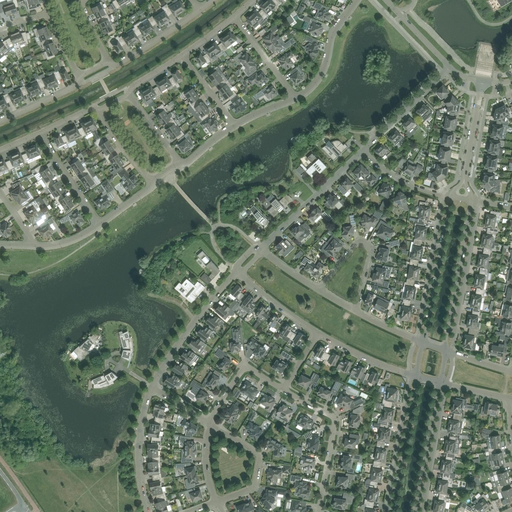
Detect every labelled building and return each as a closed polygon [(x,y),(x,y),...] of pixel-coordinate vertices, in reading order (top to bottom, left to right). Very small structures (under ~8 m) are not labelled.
[(15,6),(18,5),(16,0),(12,0),(13,0),(7,2),(12,14),(17,13),(15,6)] [(25,0),(24,1),(25,6),(27,5),(28,10),(34,8),(34,5),(36,5),(35,3),(38,2),(37,0),(25,0)] [(125,3),(122,0),(116,0),(117,0),(113,3),(116,8),(120,6),(120,5),(125,3)] [(271,0),(266,0),(265,2),(271,9),(276,6),(277,7),(280,5),(275,0),(273,2),(271,0)] [(179,1),(174,4),(180,13),(185,10),(183,7),(184,6),(182,3),(181,4),(179,1)] [(12,14),(7,2),(2,4),(0,4),(0,8),(1,11),(4,10),(6,16),(12,14)] [(94,13),(105,8),(103,4),(101,2),(97,4),(94,5),(94,7),(92,8),(94,13)] [(271,9),(265,2),(260,6),(264,10),(262,12),(266,17),(269,15),(267,14),(267,13),(271,9)] [(316,3),(314,7),(316,8),(316,9),(318,10),(315,18),(319,20),(321,17),(325,19),(325,18),(328,19),(329,19),(330,17),(330,16),(331,14),(330,14),(327,12),(328,11),(327,11),(326,10),(324,10),(325,7),(316,3)] [(180,13),(174,4),(172,6),(170,4),(168,6),(167,4),(164,6),(165,7),(169,13),(171,12),(175,16),(180,13)] [(169,13),(165,7),(164,6),(161,7),(164,11),(163,11),(164,11),(159,14),(164,23),(169,20),(166,15),(169,13)] [(108,16),(106,11),(105,8),(94,13),(96,18),(101,16),(103,19),(108,16)] [(266,17),(262,12),(259,14),(256,10),(251,14),(258,22),(260,24),(264,20),(266,17)] [(164,23),(159,14),(154,18),(154,17),(154,18),(152,16),(150,17),(153,23),(156,22),(159,26),(164,23)] [(258,22),(251,14),(246,18),(249,21),(248,22),(250,25),(251,24),(253,26),(255,28),(260,24),(258,22)] [(104,22),(99,24),(101,29),(110,25),(109,22),(111,21),(108,16),(103,19),(104,22)] [(317,21),(311,19),(305,16),(303,20),(309,23),(309,24),(312,26),(310,32),(312,33),(312,34),(315,36),(316,34),(318,35),(319,35),(319,34),(321,31),(322,31),(323,29),(321,29),(322,28),(322,27),(316,24),(317,21)] [(151,25),(153,23),(150,17),(147,19),(148,21),(143,25),(149,33),(154,30),(151,25)] [(110,34),(116,32),(112,24),(110,25),(101,29),(104,34),(109,32),(110,34)] [(149,33),(143,25),(141,26),(138,24),(134,26),(135,27),(134,28),(138,33),(141,32),(144,36),(149,33)] [(280,27),(278,24),(271,29),(273,32),(280,27)] [(43,26),(35,29),(36,31),(35,32),(36,36),(38,36),(49,31),(46,26),(44,27),(43,26)] [(135,35),(138,33),(134,28),(132,29),(133,31),(128,35),(133,43),(139,40),(135,35)] [(28,44),(27,39),(26,33),(21,34),(20,31),(15,34),(18,42),(19,42),(20,46),(25,44),(28,44)] [(51,37),(49,31),(38,36),(40,41),(37,42),(38,45),(41,44),(47,41),(46,39),(51,37)] [(230,32),(225,35),(231,44),(236,40),(236,41),(236,40),(234,38),(236,37),(234,34),(232,35),(230,32)] [(278,35),(275,37),(271,33),(264,39),(267,44),(266,45),(268,47),(277,40),(280,38),(278,35)] [(18,42),(15,34),(10,36),(11,38),(7,41),(10,47),(13,51),(16,49),(15,48),(20,46),(19,42),(18,42)] [(133,43),(128,35),(123,38),(123,37),(123,38),(122,36),(119,38),(123,43),(125,42),(128,46),(133,43)] [(231,44),(225,35),(220,39),(224,44),(221,45),(225,51),(228,49),(226,47),(227,47),(231,44)] [(120,45),(123,43),(119,38),(118,36),(115,38),(117,41),(113,44),(112,44),(115,49),(115,50),(117,53),(117,52),(118,53),(123,50),(120,45)] [(277,40),(268,47),(269,49),(270,49),(271,48),(274,53),(282,47),(279,43),(282,41),(280,38),(277,40)] [(285,49),(292,44),(293,43),(291,40),(283,46),(285,49)] [(10,47),(7,41),(2,43),(0,41),(0,49),(2,52),(6,48),(6,49),(9,53),(13,51),(10,47)] [(48,44),(47,41),(41,44),(43,49),(45,48),(46,51),(55,47),(53,42),(48,44)] [(319,44),(314,42),(313,44),(310,43),(304,47),(307,51),(310,52),(310,53),(311,54),(310,55),(313,59),(315,58),(316,56),(317,56),(317,55),(319,52),(316,51),(319,44)] [(215,43),(210,46),(216,54),(218,56),(222,53),(225,51),(221,45),(219,47),(215,43)] [(216,54),(210,46),(205,50),(209,55),(206,56),(210,62),(213,60),(212,58),(216,54)] [(57,53),(55,47),(46,51),(44,52),(45,55),(48,60),(49,59),(53,57),(52,55),(57,53)] [(249,57),(249,56),(246,53),(244,55),(242,52),(238,55),(235,57),(238,61),(239,62),(240,62),(241,62),(242,62),(244,65),(252,59),(250,57),(249,57)] [(290,58),(293,56),(291,52),(287,55),(286,54),(280,59),(279,60),(282,63),(281,63),(280,64),(283,67),(283,66),(284,66),(286,68),(286,69),(287,69),(294,64),(290,58)] [(195,57),(201,66),(202,65),(206,62),(208,64),(210,62),(206,56),(204,58),(200,53),(195,57)] [(256,66),(254,64),(253,62),(254,62),(252,59),(244,65),(247,68),(246,68),(246,69),(245,70),(245,71),(246,72),(249,76),(252,74),(256,71),(253,68),(256,66)] [(68,74),(68,75),(64,68),(59,70),(57,65),(54,67),(56,71),(59,78),(61,76),(64,82),(69,79),(69,78),(70,78),(68,74)] [(212,81),(223,73),(218,66),(211,71),(213,73),(209,77),(212,81)] [(303,79),(301,76),(302,75),(300,73),(302,72),(298,67),(292,71),(294,74),(293,74),(294,75),(292,76),(291,77),(292,79),(294,82),(294,83),(295,84),(296,85),(297,84),(299,84),(299,83),(302,80),(303,79)] [(172,79),(176,85),(177,88),(180,86),(177,82),(178,82),(178,81),(182,78),(182,79),(183,78),(177,70),(172,73),(175,78),(172,79)] [(56,79),(59,78),(56,71),(53,73),(54,75),(53,75),(54,75),(48,77),(53,87),(58,84),(56,79)] [(222,85),(228,80),(223,73),(212,81),(215,86),(220,82),(222,85)] [(266,77),(264,75),(262,73),(258,76),(256,73),(248,80),(252,85),(256,82),(259,86),(265,82),(267,82),(268,81),(269,80),(268,79),(267,78),(266,77)] [(167,76),(161,79),(167,88),(172,85),(173,87),(176,85),(172,79),(170,81),(167,76)] [(53,87),(48,77),(43,80),(42,78),(39,79),(42,85),(45,84),(47,89),(53,87)] [(39,87),(42,85),(39,79),(38,78),(36,79),(36,80),(30,83),(31,85),(32,85),(36,94),(41,92),(39,87)] [(167,88),(161,79),(156,83),(159,88),(157,89),(160,95),(163,93),(162,91),(167,88)] [(222,95),(230,89),(233,86),(228,80),(222,85),(223,87),(219,90),(222,95)] [(32,85),(31,85),(26,87),(25,85),(22,87),(25,93),(28,92),(30,97),(36,94),(32,85)] [(440,88),(439,89),(436,93),(442,99),(444,97),(445,98),(448,96),(446,94),(449,92),(445,88),(446,88),(443,85),(440,88)] [(154,91),(151,86),(146,89),(151,98),(156,95),(157,97),(160,95),(157,89),(154,91)] [(276,91),(273,88),(272,87),(270,89),(269,89),(267,86),(254,96),(256,99),(266,94),(268,97),(271,95),(273,98),(276,95),(277,94),(275,92),(276,91)] [(22,94),(25,93),(22,87),(14,90),(19,102),(25,99),(22,94)] [(153,101),(151,98),(146,89),(140,92),(142,95),(141,96),(146,105),(153,101)] [(187,89),(182,93),(185,98),(187,96),(189,99),(196,93),(193,89),(188,92),(187,89)] [(232,99),(237,95),(234,90),(232,92),(230,89),(222,95),(226,99),(230,96),(232,99)] [(19,102),(14,90),(5,94),(8,100),(11,99),(13,104),(19,102)] [(199,97),(196,93),(189,99),(191,101),(189,103),(192,107),(197,103),(195,101),(199,97)] [(5,102),(8,100),(5,94),(0,96),(0,104),(2,110),(8,107),(5,102)] [(245,106),(243,103),(241,100),(240,101),(237,96),(232,100),(236,106),(232,108),(234,111),(236,113),(240,110),(241,111),(242,111),(243,111),(244,110),(244,109),(244,108),(244,107),(245,106)] [(446,99),(444,101),(445,103),(449,106),(459,103),(457,101),(458,100),(455,97),(454,98),(452,96),(450,98),(449,97),(446,99)] [(192,107),(188,110),(191,114),(191,113),(195,111),(197,110),(199,112),(206,107),(203,102),(199,106),(197,103),(192,107)] [(459,106),(459,103),(449,106),(448,111),(451,112),(450,114),(454,115),(454,112),(457,113),(458,110),(459,111),(460,106),(459,106)] [(418,111),(417,112),(418,113),(417,113),(420,117),(421,116),(425,121),(433,113),(432,113),(429,110),(426,106),(424,105),(421,108),(420,108),(420,107),(417,110),(417,111),(418,111)] [(499,108),(496,110),(505,117),(509,114),(508,111),(510,111),(508,107),(507,108),(505,105),(503,107),(502,106),(499,108)] [(160,120),(167,115),(166,112),(167,111),(164,107),(159,110),(161,113),(157,116),(160,120)] [(210,111),(206,107),(199,112),(201,115),(199,116),(202,121),(208,116),(206,114),(210,111)] [(505,117),(496,110),(496,113),(495,113),(494,117),(495,117),(494,120),(497,120),(497,122),(501,123),(501,121),(504,121),(505,117)] [(174,120),(171,116),(173,115),(171,112),(167,115),(160,120),(163,125),(168,122),(169,124),(174,120)] [(454,115),(450,115),(450,117),(447,116),(446,122),(456,124),(457,121),(456,121),(457,118),(453,117),(454,115)] [(212,122),(209,117),(201,124),(204,128),(206,127),(210,132),(213,129),(213,130),(214,130),(217,128),(217,127),(216,127),(220,124),(216,119),(212,122)] [(92,118),(87,121),(92,132),(96,141),(99,138),(100,138),(95,128),(96,128),(97,128),(95,125),(97,124),(95,121),(94,121),(92,118)] [(418,126),(414,122),(410,118),(407,121),(406,121),(403,123),(404,124),(403,125),(404,126),(403,127),(406,130),(407,129),(409,132),(413,128),(414,129),(418,126)] [(178,129),(180,127),(174,120),(169,124),(171,127),(167,130),(170,134),(178,129)] [(92,132),(87,121),(81,123),(84,129),(81,130),(84,136),(92,132)] [(456,127),(456,124),(446,122),(445,128),(448,129),(447,131),(451,131),(451,129),(454,130),(455,127),(456,127)] [(500,126),(500,124),(497,123),(497,125),(493,125),(493,127),(492,127),(492,130),(502,132),(503,127),(500,126)] [(76,126),(70,129),(74,138),(80,135),(80,136),(81,138),(84,136),(81,130),(78,131),(76,126)] [(74,138),(70,129),(64,131),(67,137),(64,138),(67,144),(75,140),(74,138)] [(180,138),(185,134),(181,130),(179,131),(178,129),(170,134),(173,139),(178,136),(180,138)] [(501,138),(502,132),(492,130),(491,134),(492,134),(491,137),(494,137),(494,139),(498,140),(498,138),(501,138)] [(404,139),(400,135),(397,131),(393,134),(390,137),(389,138),(390,139),(390,140),(393,143),(393,142),(396,145),(399,141),(400,143),(404,139)] [(451,133),(451,131),(447,131),(447,132),(444,132),(443,138),(454,140),(454,136),(453,136),(454,134),(451,133)] [(67,144),(64,138),(61,139),(59,134),(53,137),(54,138),(53,138),(54,141),(55,141),(59,148),(62,147),(63,148),(64,149),(65,149),(69,148),(67,144)] [(186,140),(188,138),(185,135),(179,141),(181,144),(179,145),(181,148),(180,149),(183,152),(184,152),(185,152),(192,147),(192,146),(192,145),(192,144),(191,143),(190,143),(189,144),(186,140)] [(443,138),(441,146),(448,147),(448,145),(452,145),(452,143),(453,143),(454,140),(443,138)] [(499,148),(500,142),(497,142),(498,140),(494,139),(494,141),(491,140),(490,143),(489,143),(489,146),(499,148)] [(327,145),(322,148),(334,160),(338,157),(335,154),(336,154),(339,151),(339,150),(342,153),(348,147),(345,144),(344,145),(340,141),(339,141),(338,140),(336,140),(335,140),(334,141),(333,141),(331,142),(332,143),(329,141),(326,144),(329,146),(328,147),(327,145)] [(111,145),(107,141),(103,144),(101,141),(96,145),(99,149),(101,148),(103,150),(111,145)] [(380,147),(379,147),(376,150),(376,151),(376,152),(376,153),(379,156),(380,155),(382,158),(386,155),(387,156),(391,152),(383,144),(380,147)] [(36,145),(30,147),(35,156),(39,154),(40,154),(39,151),(40,151),(39,147),(37,148),(36,145)] [(114,150),(111,145),(103,150),(105,153),(103,154),(106,159),(111,155),(109,153),(114,150)] [(441,146),(440,153),(451,155),(451,152),(450,152),(451,149),(448,149),(448,147),(441,146)] [(502,156),(503,149),(499,148),(489,146),(488,149),(489,150),(488,152),(492,153),(491,155),(502,156)] [(35,156),(30,147),(25,149),(27,155),(25,156),(27,162),(30,161),(32,160),(33,159),(32,158),(35,156)] [(20,152),(14,154),(19,166),(27,162),(25,156),(22,157),(20,152)] [(308,169),(306,171),(311,176),(313,175),(312,174),(316,169),(319,167),(323,171),(327,167),(320,160),(319,161),(312,153),(307,158),(313,164),(308,169)] [(450,159),(451,155),(440,153),(439,161),(445,163),(446,160),(449,161),(449,158),(450,159)] [(11,162),(8,163),(11,169),(13,174),(16,173),(14,168),(19,166),(14,154),(9,156),(11,162)] [(113,158),(111,155),(106,159),(109,163),(111,162),(113,165),(120,159),(117,155),(113,158)] [(501,159),(502,156),(491,155),(491,156),(488,156),(487,158),(486,158),(486,162),(497,164),(497,159),(501,159)] [(75,162),(70,165),(73,170),(81,165),(85,162),(83,160),(81,161),(78,156),(73,160),(75,162)] [(408,174),(412,165),(414,162),(409,159),(408,161),(402,158),(396,165),(400,167),(404,169),(403,171),(405,172),(405,173),(408,174)] [(3,159),(0,160),(0,166),(2,171),(7,168),(7,169),(7,168),(8,170),(11,169),(8,163),(5,164),(3,159)] [(123,164),(120,159),(113,165),(114,167),(112,168),(114,170),(111,172),(113,175),(121,169),(119,167),(123,164)] [(497,164),(486,162),(485,165),(486,165),(486,168),(489,168),(488,170),(492,171),(492,169),(495,169),(496,169),(496,164),(497,164)] [(306,171),(308,169),(302,163),(296,169),(306,179),(310,175),(306,171)] [(445,163),(442,163),(441,165),(438,164),(437,170),(446,176),(447,173),(448,169),(447,169),(448,166),(445,166),(445,163)] [(354,173),(358,178),(359,178),(360,179),(363,179),(364,178),(365,178),(367,177),(369,179),(367,181),(371,185),(377,180),(372,175),(371,176),(369,174),(370,174),(367,171),(365,168),(364,169),(363,167),(364,167),(361,164),(359,166),(360,167),(356,170),(357,170),(354,173)] [(418,176),(423,166),(418,164),(416,168),(412,165),(408,174),(411,175),(413,176),(414,174),(418,176)] [(81,165),(73,170),(76,174),(81,171),(83,174),(88,170),(87,168),(85,166),(83,167),(81,165)] [(43,171),(42,168),(36,172),(39,176),(41,175),(43,178),(51,172),(48,168),(43,171)] [(84,176),(80,179),(83,184),(91,179),(93,177),(91,175),(90,173),(93,171),(91,168),(90,168),(88,170),(83,174),(84,176)] [(134,175),(133,176),(131,178),(124,169),(119,173),(126,183),(127,184),(125,185),(125,186),(125,187),(125,188),(127,191),(131,188),(131,189),(133,188),(135,186),(136,184),(134,182),(137,179),(134,175)] [(444,178),(446,176),(437,170),(432,173),(429,173),(428,179),(434,180),(436,179),(438,182),(440,180),(441,181),(444,178)] [(494,180),(495,175),(491,174),(492,172),(488,171),(488,173),(485,173),(484,175),(483,175),(483,179),(483,180),(483,183),(494,180)] [(51,182),(50,180),(54,177),(51,172),(43,178),(41,179),(46,186),(51,182)] [(91,179),(83,184),(86,189),(91,186),(92,188),(98,185),(101,182),(99,180),(96,182),(93,177),(91,179)] [(342,185),(339,188),(342,192),(344,194),(348,191),(347,190),(349,188),(350,188),(351,187),(351,186),(353,184),(348,179),(347,178),(346,180),(341,184),(342,185)] [(96,201),(96,203),(99,208),(102,208),(105,206),(106,207),(106,206),(107,207),(109,205),(109,204),(108,203),(111,201),(110,200),(114,198),(111,193),(109,191),(113,189),(112,187),(107,180),(102,184),(107,192),(103,194),(101,196),(101,197),(102,199),(100,201),(98,200),(96,201)] [(499,192),(500,186),(497,185),(494,180),(483,183),(485,185),(484,186),(486,189),(487,189),(489,191),(491,189),(492,191),(499,192)] [(23,193),(21,190),(22,189),(22,188),(21,186),(22,185),(20,182),(11,185),(14,190),(11,192),(12,194),(11,195),(14,199),(23,193)] [(61,187),(57,182),(53,185),(51,182),(46,186),(51,193),(53,192),(61,187)] [(363,190),(357,183),(354,186),(360,192),(363,190)] [(388,186),(389,186),(388,185),(388,184),(385,183),(385,184),(384,183),(382,188),(379,186),(377,190),(380,191),(379,193),(387,197),(392,190),(391,189),(391,188),(388,186)] [(64,191),(61,187),(53,192),(51,193),(53,196),(56,200),(61,197),(59,194),(64,191)] [(399,193),(395,200),(401,204),(400,206),(408,210),(410,202),(405,200),(407,197),(403,195),(404,194),(400,192),(400,193),(399,193)] [(27,198),(23,193),(14,199),(16,201),(17,200),(19,204),(21,203),(23,206),(28,202),(33,198),(31,196),(27,198)] [(285,208),(282,205),(283,204),(285,207),(289,203),(284,197),(281,200),(280,202),(272,194),(267,199),(276,208),(270,213),(274,217),(279,212),(280,213),(285,208)] [(340,202),(340,201),(335,195),(333,197),(330,195),(329,195),(326,198),(326,199),(327,201),(327,202),(325,204),(329,208),(332,205),(332,206),(334,204),(339,209),(343,205),(340,202)] [(63,199),(61,197),(56,200),(59,205),(61,203),(63,206),(70,201),(67,196),(63,199)] [(384,211),(390,200),(385,198),(379,209),(384,211)] [(28,219),(37,212),(35,209),(39,207),(35,201),(27,206),(30,209),(25,213),(26,214),(25,215),(28,219)] [(73,205),(70,201),(63,206),(64,209),(62,210),(65,214),(71,211),(69,208),(73,205)] [(431,210),(430,210),(430,208),(427,207),(427,203),(420,202),(419,206),(421,207),(420,212),(430,214),(431,210)] [(270,222),(254,205),(250,209),(255,214),(254,215),(256,217),(257,219),(256,221),(258,222),(261,224),(263,222),(266,225),(270,222)] [(312,222),(322,213),(318,208),(316,210),(315,209),(313,212),(309,216),(310,217),(310,218),(309,219),(312,222)] [(44,215),(40,210),(37,212),(28,219),(31,222),(33,223),(37,220),(40,224),(47,219),(44,215)] [(78,212),(77,212),(74,214),(73,211),(59,220),(61,223),(72,219),(74,223),(76,221),(78,224),(80,225),(84,222),(81,218),(82,218),(78,212)] [(500,216),(500,212),(492,211),(491,215),(487,215),(487,216),(486,216),(486,220),(495,222),(499,223),(500,216)] [(429,218),(430,214),(420,212),(419,219),(418,219),(417,222),(424,223),(425,219),(428,219),(428,218),(429,218)] [(374,227),(378,220),(373,217),(371,219),(365,215),(362,220),(361,220),(358,224),(361,225),(362,226),(362,225),(369,229),(371,225),(374,227)] [(52,230),(49,225),(53,222),(51,219),(40,226),(42,229),(39,231),(43,237),(46,234),(47,236),(51,234),(50,232),(52,230)] [(387,234),(391,236),(394,232),(390,230),(392,227),(381,220),(376,229),(379,230),(377,234),(381,236),(381,237),(383,239),(384,238),(385,238),(387,234)] [(497,227),(494,227),(495,222),(486,220),(485,224),(486,224),(485,226),(489,227),(488,231),(495,232),(497,233),(498,233),(499,230),(497,227)] [(423,227),(424,223),(417,222),(415,221),(415,225),(418,226),(417,232),(426,234),(427,230),(426,230),(426,228),(423,227)] [(8,225),(7,226),(6,223),(1,226),(0,224),(0,232),(1,232),(3,236),(5,235),(6,237),(10,234),(9,232),(11,231),(9,228),(10,227),(8,225)] [(296,228),(295,229),(294,228),(293,228),(292,229),(292,230),(293,231),(291,232),(300,241),(305,237),(304,235),(308,231),(302,224),(300,227),(299,226),(297,229),(296,228)] [(353,233),(352,226),(344,228),(345,231),(341,235),(346,238),(345,239),(348,241),(351,237),(351,236),(353,233)] [(497,233),(495,232),(488,231),(487,235),(484,235),(484,236),(483,236),(482,240),(492,242),(492,237),(496,238),(497,233)] [(426,238),(426,234),(417,232),(415,239),(414,239),(414,242),(420,243),(421,239),(424,239),(425,238),(426,238)] [(342,246),(338,243),(340,240),(334,235),(332,237),(334,239),(330,244),(338,251),(339,250),(339,251),(341,248),(342,246)] [(284,242),(282,241),(277,246),(276,246),(275,247),(275,248),(275,249),(276,249),(277,250),(278,250),(281,253),(281,252),(285,256),(294,247),(287,240),(284,242)] [(495,243),(492,242),(482,240),(481,244),(482,244),(482,246),(485,247),(485,251),(491,252),(492,248),(494,248),(494,245),(495,243)] [(337,252),(338,251),(330,244),(327,243),(325,241),(323,243),(323,246),(324,247),(321,250),(327,255),(329,253),(334,256),(335,255),(336,255),(338,252),(337,252)] [(423,250),(422,250),(423,248),(419,247),(420,243),(414,242),(413,245),(414,245),(413,252),(423,254),(423,250)] [(386,261),(389,250),(381,248),(379,254),(378,255),(377,257),(378,258),(378,259),(386,261)] [(208,284),(215,276),(220,270),(218,267),(217,265),(216,266),(203,251),(198,256),(212,273),(209,277),(205,273),(201,278),(208,284)] [(492,253),(492,252),(491,252),(485,251),(484,255),(480,255),(480,256),(479,256),(478,260),(488,262),(489,257),(490,258),(492,257),(492,253)] [(422,258),(423,254),(413,252),(410,252),(409,256),(409,257),(409,258),(410,259),(411,259),(410,262),(417,263),(417,259),(421,259),(421,258),(422,258)] [(324,266),(319,263),(316,268),(315,268),(315,269),(309,265),(311,261),(305,258),(302,263),(307,266),(305,269),(311,272),(311,275),(314,275),(316,276),(317,277),(320,273),(322,273),(321,270),(323,268),(323,267),(324,266)] [(487,269),(488,262),(478,260),(478,264),(478,266),(482,267),(481,271),(487,272),(488,269),(487,269)] [(420,270),(419,270),(419,268),(416,267),(417,263),(410,262),(410,265),(411,265),(409,272),(419,274),(420,270)] [(387,272),(391,273),(392,268),(383,266),(383,269),(377,268),(377,269),(376,269),(375,274),(384,276),(385,273),(387,273),(387,272)] [(487,283),(487,277),(488,273),(487,272),(481,271),(480,275),(477,275),(476,277),(475,276),(475,280),(487,283)] [(418,278),(419,274),(409,272),(408,279),(407,279),(406,282),(413,283),(414,279),(417,280),(417,278),(418,278)] [(384,276),(375,274),(374,274),(374,275),(373,275),(372,279),(373,279),(373,280),(378,282),(377,285),(388,287),(389,282),(383,280),(384,276)] [(485,290),(487,283),(475,280),(474,284),(475,285),(475,286),(478,287),(477,291),(484,293),(487,293),(487,290),(485,290)] [(177,287),(177,288),(177,289),(178,290),(182,293),(181,294),(185,298),(186,297),(188,298),(187,299),(192,303),(205,287),(200,283),(198,281),(194,286),(190,282),(185,288),(182,285),(181,285),(180,285),(180,284),(179,285),(178,285),(177,286),(177,287)] [(416,290),(415,290),(416,288),(412,287),(413,283),(406,282),(405,282),(405,287),(407,287),(406,292),(415,294),(416,290)] [(501,289),(503,289),(504,283),(497,282),(496,290),(500,291),(501,289)] [(237,302),(244,295),(244,294),(243,295),(240,292),(241,291),(242,290),(241,290),(243,289),(238,285),(231,293),(229,296),(234,300),(228,307),(231,309),(234,306),(237,302)] [(475,295),(473,295),(473,297),(472,296),(471,301),(481,302),(493,304),(494,301),(485,299),(486,293),(484,293),(477,291),(477,296),(475,295)] [(415,298),(415,294),(406,292),(402,292),(401,299),(403,299),(403,302),(409,303),(410,299),(413,300),(414,298),(415,298)] [(372,301),(373,302),(374,301),(377,295),(374,294),(373,296),(369,294),(367,299),(366,299),(365,300),(366,300),(365,303),(366,304),(365,304),(368,306),(368,305),(369,305),(372,301)] [(254,299),(250,295),(240,307),(245,311),(248,307),(251,310),(249,313),(256,305),(255,305),(252,302),(253,301),(254,301),(253,300),(254,299)] [(377,295),(374,301),(377,302),(374,307),(376,308),(379,310),(384,302),(385,299),(377,295)] [(479,309),(481,302),(471,301),(470,305),(471,305),(471,306),(474,307),(474,311),(480,312),(481,309),(479,309)] [(511,305),(509,305),(510,302),(504,301),(503,304),(506,305),(505,310),(511,311),(511,305)] [(387,308),(390,309),(391,308),(393,303),(390,302),(389,304),(384,302),(379,310),(383,312),(383,311),(385,312),(387,308)] [(400,306),(399,312),(402,312),(412,314),(413,310),(412,310),(412,308),(408,307),(409,303),(403,302),(402,302),(402,306),(400,306)] [(235,313),(231,309),(228,307),(225,304),(225,305),(222,308),(222,307),(221,307),(219,306),(216,310),(223,317),(226,320),(226,319),(225,319),(230,313),(233,315),(235,313)] [(261,325),(268,315),(268,314),(268,315),(264,312),(265,311),(266,310),(265,310),(267,309),(262,305),(255,314),(260,317),(257,320),(259,322),(258,323),(261,325)] [(511,311),(505,310),(502,310),(501,318),(507,319),(507,316),(511,316),(511,311)] [(477,322),(478,315),(480,316),(480,312),(474,311),(473,316),(469,315),(469,317),(468,317),(467,321),(477,322)] [(411,318),(412,314),(402,312),(402,315),(398,315),(397,319),(401,322),(402,318),(403,318),(403,320),(407,321),(408,319),(410,320),(410,318),(411,318)] [(215,328),(221,320),(216,315),(216,316),(213,319),(212,319),(212,318),(211,318),(210,317),(206,322),(211,325),(209,327),(213,329),(214,328),(215,328)] [(277,330),(281,324),(280,324),(277,322),(277,321),(278,321),(278,320),(279,318),(274,315),(268,323),(277,330)] [(511,325),(511,323),(506,322),(507,319),(501,318),(499,318),(498,326),(502,327),(511,329),(511,325)] [(476,329),(477,322),(467,321),(467,325),(468,325),(467,327),(471,327),(470,331),(478,333),(479,333),(479,330),(476,329)] [(291,338),(294,333),(290,331),(290,330),(291,330),(291,329),(292,327),(287,324),(281,333),(285,335),(283,338),(288,342),(291,338)] [(215,334),(216,333),(207,327),(204,331),(203,330),(204,330),(203,329),(203,330),(201,328),(198,333),(202,336),(200,338),(204,341),(206,339),(206,340),(212,331),(215,334)] [(509,334),(510,332),(511,332),(511,329),(502,327),(501,332),(498,332),(498,334),(497,335),(504,336),(504,333),(509,334)] [(232,344),(230,344),(231,348),(232,348),(233,352),(234,352),(234,353),(237,352),(237,351),(239,351),(238,349),(240,349),(239,338),(242,338),(241,331),(241,328),(233,329),(234,332),(236,332),(237,341),(232,341),(232,343),(231,343),(232,344)] [(133,346),(133,345),(133,343),(132,342),(132,340),(132,339),(131,337),(130,338),(130,336),(129,334),(128,333),(128,331),(123,333),(124,335),(121,336),(123,344),(122,344),(123,348),(124,348),(125,348),(125,350),(124,350),(122,356),(129,360),(131,356),(132,356),(132,357),(133,353),(133,351),(133,349),(133,348),(133,346)] [(473,342),(474,337),(477,338),(478,333),(470,331),(469,336),(466,335),(465,337),(464,341),(473,342)] [(94,344),(99,336),(95,333),(91,337),(90,336),(91,336),(91,335),(74,351),(75,350),(79,356),(78,356),(81,360),(90,353),(87,351),(89,348),(90,349),(93,343),(94,344)] [(297,348),(305,336),(300,333),(299,334),(298,335),(298,336),(294,333),(291,338),(294,340),(293,341),(294,341),(291,345),(297,348)] [(201,347),(204,343),(198,338),(198,339),(196,342),(195,342),(194,341),(192,340),(189,345),(197,351),(198,350),(201,353),(204,349),(201,347)] [(260,357),(266,349),(262,347),(263,346),(252,339),(248,345),(255,350),(253,352),(255,353),(255,354),(258,357),(259,356),(260,357)] [(476,343),(473,343),(473,342),(464,341),(463,345),(464,345),(464,347),(466,347),(465,349),(470,349),(475,350),(475,348),(476,343)] [(496,356),(498,346),(492,345),(493,343),(487,341),(486,343),(489,344),(489,348),(492,349),(491,354),(492,354),(492,355),(496,356)] [(504,344),(504,345),(499,344),(498,346),(496,356),(500,357),(501,356),(502,356),(503,351),(506,352),(508,344),(504,344)] [(326,348),(320,345),(315,355),(316,355),(315,357),(315,358),(317,359),(318,359),(319,359),(320,357),(325,360),(328,354),(324,352),(324,351),(325,351),(325,350),(326,348)] [(219,348),(215,354),(218,356),(222,358),(222,359),(224,360),(219,367),(222,369),(222,370),(223,371),(223,370),(224,371),(226,368),(226,369),(229,366),(228,365),(230,363),(231,361),(230,360),(225,357),(227,354),(219,348)] [(196,361),(199,356),(190,350),(190,351),(187,354),(186,354),(187,353),(186,353),(184,352),(181,357),(186,361),(185,362),(189,364),(189,363),(191,364),(192,364),(194,361),(196,361)] [(290,355),(286,353),(283,351),(281,354),(288,359),(290,355)] [(332,356),(328,354),(325,360),(334,365),(339,356),(334,353),(333,354),(332,355),(333,355),(332,356)] [(286,363),(283,361),(281,363),(277,360),(273,367),(274,368),(274,369),(276,370),(277,370),(281,372),(286,366),(285,365),(286,363)] [(341,361),(338,367),(347,372),(352,362),(347,360),(346,361),(345,362),(346,362),(345,363),(341,361)] [(191,368),(181,362),(182,363),(179,366),(178,366),(178,365),(177,365),(176,364),(173,369),(181,375),(187,366),(191,368)] [(363,373),(365,368),(360,366),(359,367),(358,368),(359,368),(358,369),(354,367),(351,373),(350,377),(357,379),(358,377),(364,379),(366,375),(363,373)] [(211,371),(206,378),(210,381),(208,384),(213,388),(216,385),(217,385),(219,382),(218,381),(220,378),(218,377),(220,373),(216,370),(214,373),(211,371)] [(115,379),(117,378),(118,377),(112,372),(105,376),(106,376),(105,377),(104,375),(93,380),(92,380),(92,381),(92,382),(92,383),(93,383),(93,384),(94,384),(95,384),(95,388),(94,388),(96,389),(98,389),(100,388),(103,388),(105,388),(107,387),(108,386),(110,385),(112,385),(114,384),(112,382),(114,380),(115,379)] [(376,379),(379,374),(373,372),(372,373),(372,374),(371,375),(367,373),(366,375),(364,379),(374,384),(376,379)] [(180,378),(174,374),(173,374),(174,375),(171,379),(170,378),(171,378),(170,377),(170,378),(168,377),(165,382),(174,387),(175,385),(178,386),(179,386),(183,381),(179,379),(180,378)] [(317,384),(321,376),(317,374),(314,379),(312,378),(311,380),(302,375),(301,378),(299,378),(298,379),(297,380),(298,381),(298,382),(298,383),(307,388),(310,383),(312,384),(314,382),(317,384)] [(336,395),(340,386),(342,383),(337,381),(331,392),(331,391),(327,389),(327,390),(320,386),(318,390),(319,390),(319,391),(320,391),(318,394),(324,396),(323,398),(324,398),(325,397),(328,399),(331,393),(336,395)] [(247,382),(243,387),(241,390),(242,390),(241,391),(253,398),(258,391),(251,386),(252,385),(247,382)] [(194,388),(197,390),(195,393),(198,395),(198,396),(197,397),(197,398),(197,399),(197,400),(198,400),(199,400),(200,400),(200,399),(204,402),(209,395),(202,391),(204,388),(197,383),(194,388)] [(398,392),(397,391),(397,390),(395,389),(395,388),(391,387),(390,389),(390,388),(390,387),(390,386),(390,385),(389,384),(388,384),(387,384),(386,385),(386,386),(385,390),(388,391),(387,394),(397,396),(398,392)] [(349,398),(345,396),(345,395),(343,394),(342,395),(342,394),(337,403),(339,404),(339,405),(342,406),(343,406),(344,407),(345,405),(349,407),(350,405),(351,406),(352,409),(365,402),(362,397),(355,401),(348,398),(349,398)] [(396,400),(397,396),(387,394),(387,399),(383,399),(382,403),(391,405),(392,401),(395,401),(395,400),(396,400)] [(266,395),(261,402),(267,406),(266,409),(269,411),(275,401),(272,399),(273,398),(270,396),(269,397),(268,396),(267,395),(266,395)] [(453,402),(452,406),(462,407),(465,408),(466,406),(465,406),(466,400),(463,399),(461,399),(456,399),(456,400),(454,400),(454,402),(453,402)] [(492,404),(492,403),(486,402),(485,408),(482,408),(481,414),(484,415),(484,412),(490,413),(492,404)] [(159,404),(156,403),(154,409),(164,412),(166,406),(163,405),(163,404),(159,403),(159,404)] [(394,412),(393,412),(393,410),(390,409),(391,405),(382,403),(381,403),(380,405),(382,409),(385,409),(384,414),(393,416),(394,412)] [(499,416),(499,413),(500,411),(497,410),(498,405),(496,405),(496,404),(492,403),(492,404),(490,413),(496,414),(495,417),(499,417),(499,416)] [(232,423),(238,414),(237,413),(240,408),(234,404),(231,409),(230,409),(228,412),(226,415),(224,418),(227,420),(229,422),(230,422),(232,423)] [(284,405),(282,408),(281,407),(277,413),(281,415),(280,418),(287,422),(289,420),(293,412),(287,408),(287,407),(284,405)] [(358,418),(358,413),(363,411),(361,406),(353,410),(355,413),(353,414),(353,415),(352,415),(351,421),(350,421),(349,424),(350,424),(350,426),(355,427),(356,427),(356,426),(359,426),(360,418),(358,418)] [(461,413),(462,407),(452,406),(451,410),(452,410),(452,412),(455,412),(455,416),(463,418),(464,415),(462,414),(462,413),(461,413)] [(164,412),(154,409),(153,413),(154,413),(154,415),(157,416),(156,420),(164,422),(165,417),(163,417),(164,412)] [(393,420),(393,416),(384,414),(383,416),(381,417),(379,419),(378,423),(387,425),(388,421),(391,421),(392,420),(393,420)] [(302,415),(302,417),(300,417),(299,419),(299,421),(298,424),(306,428),(308,425),(310,427),(313,422),(310,420),(311,420),(302,415)] [(458,428),(462,428),(463,418),(455,416),(454,421),(450,420),(450,422),(449,422),(448,426),(458,427),(458,428)] [(166,422),(164,422),(156,420),(155,424),(152,424),(151,425),(150,425),(150,429),(160,431),(161,426),(165,427),(166,422)] [(185,420),(182,425),(187,428),(187,429),(186,435),(185,435),(185,436),(194,437),(194,436),(193,436),(193,434),(194,433),(195,432),(195,433),(197,431),(196,431),(198,427),(195,425),(191,423),(185,420)] [(257,440),(262,431),(259,429),(260,428),(256,425),(256,426),(250,422),(246,429),(251,432),(249,435),(251,436),(251,437),(253,438),(254,438),(257,440)] [(375,423),(374,427),(379,428),(380,429),(381,429),(380,434),(390,436),(390,432),(390,430),(386,429),(387,425),(378,423),(375,423)] [(459,438),(460,435),(460,433),(457,432),(458,428),(458,427),(448,426),(448,430),(449,430),(448,432),(452,432),(451,436),(459,438)] [(500,436),(499,435),(493,436),(492,430),(483,428),(482,432),(486,433),(487,443),(500,441),(500,440),(501,440),(500,436)] [(159,436),(160,431),(150,429),(149,435),(154,436),(153,440),(161,441),(161,436),(159,436)] [(358,445),(360,435),(351,434),(350,439),(346,438),(345,446),(350,447),(350,448),(354,449),(354,448),(355,448),(356,444),(358,445)] [(389,440),(390,436),(380,434),(379,441),(378,441),(377,444),(383,445),(384,441),(388,441),(388,440),(389,440)] [(319,445),(318,445),(319,441),(318,441),(319,436),(313,435),(312,440),(310,440),(308,448),(311,449),(311,450),(314,450),(315,449),(317,450),(317,448),(318,449),(319,445)] [(191,438),(181,436),(180,441),(182,441),(182,444),(183,445),(186,445),(186,449),(196,450),(196,449),(196,446),(196,445),(195,445),(195,443),(192,443),(192,441),(191,441),(191,438)] [(454,447),(455,443),(461,444),(462,439),(459,438),(451,436),(450,441),(447,440),(446,442),(445,446),(454,447)] [(282,453),(283,446),(270,438),(266,444),(270,446),(269,447),(273,450),(274,449),(275,450),(274,455),(276,455),(275,456),(279,457),(279,456),(281,456),(281,454),(282,455),(282,453)] [(158,451),(158,446),(160,446),(161,441),(153,440),(153,444),(148,444),(148,450),(158,451)] [(500,443),(500,441),(487,443),(488,448),(485,449),(486,452),(489,451),(489,452),(495,451),(494,448),(501,447),(501,446),(502,446),(501,443),(500,443)] [(387,452),(386,452),(386,450),(383,449),(383,445),(377,444),(377,447),(378,447),(377,454),(386,456),(387,452)] [(453,453),(454,447),(445,446),(444,450),(445,450),(445,452),(448,452),(447,457),(455,458),(456,453),(453,453)] [(196,449),(196,450),(186,449),(186,454),(185,454),(184,454),(184,457),(182,457),(182,462),(192,461),(192,457),(195,458),(195,453),(196,453),(196,449)] [(158,456),(158,451),(148,450),(148,454),(149,454),(149,456),(154,456),(154,459),(163,459),(163,457),(160,457),(160,456),(158,456)] [(503,453),(502,453),(502,452),(495,453),(495,451),(489,452),(489,455),(490,455),(491,460),(503,458),(503,457),(504,457),(503,453)] [(385,460),(386,456),(377,454),(375,461),(374,461),(373,464),(380,465),(381,461),(384,461),(384,460),(385,460)] [(351,461),(352,458),(350,457),(344,456),(344,459),(343,458),(342,462),(341,462),(341,464),(341,465),(341,467),(342,467),(342,468),(343,468),(343,467),(348,468),(348,471),(354,472),(354,469),(351,468),(352,463),(352,462),(352,461),(351,461)] [(451,468),(452,462),(454,463),(454,461),(456,461),(457,458),(455,458),(447,457),(447,461),(443,460),(443,462),(442,462),(441,466),(451,468)] [(314,467),(315,463),(315,460),(311,459),(302,458),(301,465),(307,466),(306,471),(311,472),(311,471),(312,471),(312,468),(313,467),(314,467)] [(504,460),(504,461),(503,458),(491,460),(490,461),(492,469),(498,468),(498,465),(504,464),(504,463),(505,463),(504,460)] [(162,462),(160,462),(160,460),(163,460),(163,459),(154,459),(154,462),(149,463),(149,464),(148,464),(149,468),(159,468),(162,467),(162,462)] [(190,463),(176,464),(177,468),(182,469),(183,469),(184,469),(184,472),(185,473),(187,472),(187,476),(196,474),(195,471),(196,470),(197,469),(196,467),(195,466),(194,466),(194,467),(191,467),(190,463)] [(379,469),(380,465),(373,464),(373,466),(373,467),(374,467),(373,474),(382,476),(383,472),(382,472),(383,470),(379,469)] [(291,466),(285,465),(283,472),(290,473),(291,466)] [(456,474),(450,473),(451,468),(441,466),(440,470),(441,470),(441,472),(445,472),(444,477),(452,478),(453,478),(455,479),(456,474)] [(165,472),(161,472),(159,473),(159,468),(149,468),(149,474),(154,474),(154,478),(162,477),(166,476),(165,472)] [(280,479),(282,471),(270,469),(269,472),(268,472),(268,476),(269,476),(268,481),(267,485),(270,485),(271,481),(277,482),(277,478),(280,479)] [(507,472),(506,471),(500,473),(499,470),(490,473),(490,476),(494,475),(494,476),(495,480),(496,481),(508,477),(508,476),(507,472)] [(196,474),(187,476),(188,476),(189,479),(186,479),(186,480),(187,488),(195,486),(194,482),(198,481),(196,474)] [(348,478),(354,479),(355,475),(347,474),(346,478),(343,477),(339,477),(338,482),(337,482),(337,486),(342,487),(343,486),(346,487),(347,483),(348,478)] [(381,482),(381,480),(382,480),(382,476),(373,474),(372,479),(370,479),(368,479),(366,481),(366,483),(376,485),(377,481),(381,482)] [(161,482),(163,482),(162,477),(154,478),(155,482),(150,483),(152,489),(162,487),(161,482)] [(447,488),(448,482),(451,483),(452,478),(444,477),(443,481),(439,480),(439,482),(438,482),(438,486),(447,488)] [(508,479),(508,477),(499,479),(496,481),(497,486),(497,487),(495,488),(496,490),(498,489),(504,487),(503,485),(510,483),(509,482),(510,482),(509,479),(508,479)] [(307,483),(297,481),(295,487),(300,488),(298,495),(304,496),(304,498),(307,498),(308,497),(309,497),(310,491),(306,490),(307,483)] [(375,489),(376,485),(366,483),(365,485),(366,487),(368,489),(370,489),(369,494),(379,496),(380,492),(379,492),(379,490),(375,489)] [(447,491),(447,488),(438,486),(437,490),(438,490),(437,492),(441,492),(440,497),(447,498),(447,495),(448,495),(449,494),(449,492),(449,491),(448,491),(447,491)] [(163,492),(162,487),(152,489),(152,493),(153,493),(154,495),(157,494),(158,498),(166,496),(165,491),(163,492)] [(511,488),(511,489),(511,488),(505,490),(504,487),(498,489),(499,492),(500,492),(502,497),(505,496),(511,493),(511,488)] [(195,488),(185,492),(187,497),(191,496),(193,501),(194,501),(195,501),(195,502),(196,502),(197,502),(197,501),(198,501),(198,500),(198,499),(203,498),(200,490),(196,492),(195,488)] [(278,488),(277,494),(284,495),(283,499),(286,499),(287,495),(288,490),(278,488)] [(274,499),(275,495),(276,496),(277,491),(267,490),(266,494),(264,497),(261,500),(268,509),(271,506),(270,504),(272,502),(273,503),(275,499),(274,499)] [(511,493),(505,496),(506,498),(503,500),(502,502),(504,505),(507,504),(511,503),(510,501),(511,500),(511,493)] [(378,500),(379,496),(369,494),(368,499),(365,499),(364,504),(373,505),(373,501),(377,502),(377,500),(378,500)] [(488,499),(484,494),(477,499),(479,502),(485,509),(490,506),(485,500),(488,499)] [(352,503),(353,497),(344,495),(343,500),(335,498),(335,502),(334,502),(333,504),(334,505),(334,507),(345,509),(346,502),(352,503)] [(167,500),(166,496),(158,498),(160,502),(156,503),(157,505),(156,505),(157,509),(167,506),(169,505),(167,500)] [(445,508),(446,503),(447,498),(440,497),(439,501),(436,500),(436,502),(435,502),(434,506),(445,508)] [(305,511),(306,511),(305,511),(305,507),(306,507),(299,506),(300,502),(294,501),(293,504),(294,504),(292,510),(295,511),(298,511),(305,511)] [(472,509),(468,506),(464,501),(461,506),(471,511),(472,509)] [(239,511),(245,511),(248,511),(254,509),(251,502),(245,504),(245,503),(240,505),(240,504),(235,505),(237,510),(238,510),(238,511),(239,510),(239,511)] [(481,511),(485,509),(479,502),(475,505),(472,507),(475,511),(478,509),(480,511),(481,511)]
